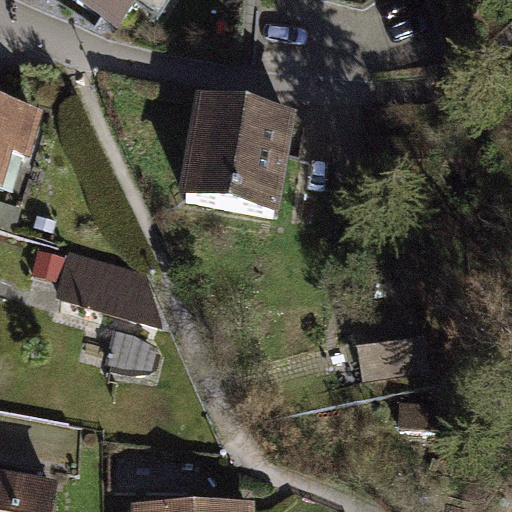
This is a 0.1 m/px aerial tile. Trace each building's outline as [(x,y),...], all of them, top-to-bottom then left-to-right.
[(75,0),(120,29),(138,0),(75,0)] [(291,122),(203,107),(187,202),(275,217),(291,122)] [(37,119),(0,108),(0,185),(9,156),(25,160),(37,119)] [(427,143),(374,143),(374,181),(427,181),(427,143)] [(146,277),(67,255),(53,302),(162,333),(146,277)] [(407,296),(348,311),(367,382),(426,367),(407,296)] [(402,411),(401,433),(435,434),(435,412),(402,411)] [(56,511),(61,487),(1,476),(0,479),(0,511),(56,511)]
